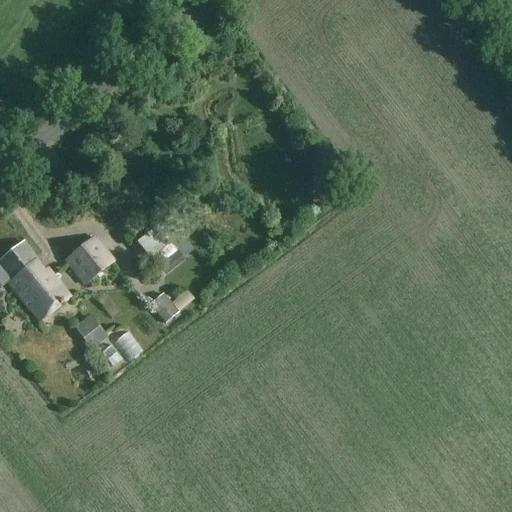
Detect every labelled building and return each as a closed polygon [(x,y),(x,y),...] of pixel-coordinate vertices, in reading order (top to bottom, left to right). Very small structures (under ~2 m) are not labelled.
[(147,260),(170,243),(158,227),(134,244),(147,260)] [(180,237),(171,244),(183,260),(192,253),(180,237)] [(85,290),(115,266),(94,240),(64,263),(85,290)] [(43,271),(36,262),(40,259),(26,242),(0,262),(0,263),(13,281),(11,282),(13,284),(11,285),(41,323),(71,299),(58,283),(64,279),(59,273),(54,277),(46,269),(43,271)] [(163,281),(185,264),(183,260),(171,244),(170,243),(147,260),(163,281)] [(185,293),(171,305),(179,315),(194,303),(185,293)] [(165,327),(179,315),(171,305),(163,296),(149,308),(165,327)] [(92,352),(109,340),(91,317),(75,328),(92,352)] [(55,362),(74,353),(65,334),(46,343),(55,362)]
